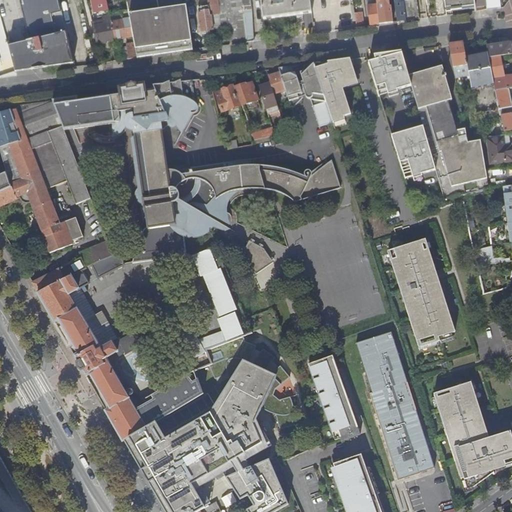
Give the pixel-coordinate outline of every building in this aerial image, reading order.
[(20,0),(30,41),(9,46),(16,72),(74,64),(66,32),(57,34),(53,15),(61,13),(58,0),(20,0)] [(91,0),(95,14),(109,10),(106,0),(91,0)] [(157,0),(126,0),(128,11),(133,37),(134,43),(137,58),(184,52),(176,8),(159,10),(157,0)] [(211,16),(219,14),(216,0),(207,0),(209,7),(209,11),(210,16),(211,16)] [(224,0),(227,17),(244,15),(243,13),(241,0),(224,0)] [(251,0),(241,0),(243,13),(252,11),(251,0)] [(260,0),(264,21),(312,14),(310,0),(260,0)] [(376,0),(376,2),(379,25),(393,23),(391,8),(389,8),(388,0),(376,0)] [(394,0),(398,22),(406,21),(404,2),(403,0),(394,0)] [(403,0),(404,2),(406,21),(420,19),(417,0),(403,0)] [(444,0),(445,0),(445,4),(446,12),(463,10),(463,8),(475,6),(474,0),(444,0)] [(496,0),(486,0),(487,5),(488,10),(497,9),(496,0)] [(367,4),(370,26),(379,25),(376,2),(367,4)] [(187,6),(176,8),(184,52),(193,51),(187,6)] [(115,40),(133,37),(128,11),(121,12),(122,20),(112,23),(115,40)] [(209,11),(198,13),(201,32),(212,30),(210,16),(209,11)] [(252,11),(243,13),(244,15),(247,38),(252,37),(252,11)] [(362,12),(354,13),(355,21),(356,24),(356,28),(364,27),(362,12)] [(219,14),(211,16),(213,31),(221,29),(219,14)] [(228,31),(230,45),(247,43),(247,38),(244,15),(227,17),(228,31)] [(98,22),(93,23),(98,45),(106,44),(106,42),(115,40),(112,23),(110,17),(103,18),(104,24),(99,25),(98,22)] [(497,46),(496,39),(486,40),(488,54),(489,58),(500,57),(511,54),(511,44),(510,45),(510,43),(501,45),(497,46)] [(121,51),(123,61),(136,59),(137,58),(134,43),(126,45),(127,49),(121,51)] [(454,68),(468,65),(466,58),(464,43),(449,45),(454,68)] [(409,75),(402,52),(375,56),(376,60),(369,63),(379,96),(413,86),(409,75)] [(488,54),(466,58),(468,65),(469,72),(472,92),(495,87),(489,58),(488,54)] [(501,60),(500,57),(489,58),(495,87),(496,92),(511,89),(511,76),(504,78),(501,60)] [(329,66),(316,70),(323,92),(333,122),(345,118),(344,115),(351,113),(344,91),(359,86),(351,60),(328,63),(329,66)] [(309,69),(304,70),(305,74),(314,102),(322,128),(333,124),(333,123),(333,122),(323,92),(316,70),(315,65),(309,69)] [(468,65),(454,68),(455,74),(469,72),(468,65)] [(294,73),(292,67),(289,68),(300,101),(304,100),(295,73),(294,73)] [(444,67),(409,75),(413,86),(424,127),(393,136),(401,165),(407,163),(411,177),(436,170),(444,199),(453,197),(462,195),(490,189),(487,171),(481,140),(468,143),(466,131),(458,133),(450,101),(454,100),(444,67)] [(294,103),(300,101),(289,68),(279,69),(281,74),(286,91),(289,101),(293,100),(294,103)] [(321,128),(322,128),(314,102),(305,74),(304,70),(301,71),(306,87),(304,87),(307,99),(308,100),(309,101),(310,101),(311,102),(312,102),(321,128)] [(281,74),(269,78),(271,84),(274,95),(286,91),(281,74)] [(198,197),(196,190),(192,181),(189,174),(180,175),(178,175),(176,174),(175,174),(173,174),(170,174),(168,174),(162,132),(168,128),(169,129),(169,130),(171,130),(172,131),(173,131),(174,130),(176,129),(181,135),(193,115),(194,115),(196,115),(197,115),(198,114),(199,113),(199,112),(200,111),(200,109),(200,108),(199,107),(199,106),(198,105),(197,104),(195,104),(192,81),(154,86),(156,90),(146,92),(145,88),(136,89),(136,91),(130,92),(129,90),(120,91),(120,95),(79,101),(78,97),(62,99),(53,101),(53,102),(65,131),(114,124),(114,139),(116,138),(118,138),(120,136),(122,135),(123,134),(125,132),(126,131),(127,129),(129,130),(131,131),(132,131),(134,131),(134,136),(142,189),(142,190),(140,191),(139,193),(139,195),(139,196),(140,198),(141,199),(141,200),(143,201),(144,201),(146,214),(148,229),(147,229),(146,230),(145,231),(144,232),(144,234),(142,234),(140,235),(139,236),(138,237),(137,239),(132,264),(188,256),(185,237),(183,236),(181,235),(179,234),(177,233),(175,232),(174,230),(172,229),(171,228),(169,226),(174,225),(176,227),(178,229),(179,231),(181,232),(184,233),(186,233),(188,234),(190,234),(192,235),(195,234),(196,234),(198,234),(200,233),(202,233),(203,232),(206,230),(207,229),(210,227),(210,226),(211,225),(213,223),(213,221),(214,220),(205,215),(187,205),(189,205),(190,203),(192,203),(197,205),(202,207),(198,197)] [(239,85),(238,87),(237,88),(243,106),(259,101),(253,84),(246,86),(246,85),(244,85),(242,84),(239,85)] [(267,111),(278,107),(274,95),(271,84),(259,87),(267,111)] [(224,90),(224,91),(216,93),(223,112),(240,107),(233,88),(230,85),(225,87),(224,90)] [(511,104),(511,98),(511,97),(511,89),(496,92),(500,116),(509,114),(511,113),(511,104)] [(243,106),(245,111),(261,108),(259,101),(243,106)] [(59,160),(62,159),(74,154),(65,131),(53,102),(19,117),(16,110),(12,111),(11,111),(21,141),(0,148),(0,151),(7,173),(11,187),(0,192),(0,207),(17,201),(16,199),(27,194),(42,232),(41,232),(40,233),(40,235),(40,236),(41,238),(42,239),(44,239),(50,254),(73,245),(72,242),(75,241),(76,244),(79,243),(78,240),(84,238),(77,218),(60,224),(47,190),(28,140),(48,132),(59,160)] [(280,113),(278,107),(267,111),(269,117),(280,113)] [(11,111),(0,113),(0,148),(21,141),(11,111)] [(511,130),(511,124),(509,114),(500,116),(503,132),(511,130)] [(253,134),(256,141),(275,136),(273,129),(259,132),(259,133),(253,134)] [(28,140),(47,190),(70,181),(62,159),(59,160),(48,132),(28,140)] [(143,218),(146,214),(144,201),(143,201),(141,200),(141,199),(140,198),(139,196),(139,195),(139,193),(140,191),(142,190),(142,189),(134,136),(132,142),(138,187),(137,188),(137,189),(135,192),(135,196),(135,197),(137,201),(138,202),(139,203),(141,204),(143,218)] [(505,147),(504,139),(489,141),(492,164),(511,161),(511,153),(511,146),(505,147)] [(237,141),(227,143),(229,150),(239,148),(237,141)] [(62,159),(70,181),(79,204),(92,199),(74,154),(62,159)] [(196,188),(196,190),(198,197),(202,207),(221,216),(222,215),(224,214),(225,213),(226,213),(227,213),(227,212),(227,210),(228,205),(230,200),(231,199),(233,197),(234,195),(236,194),(237,194),(238,193),(240,192),(242,191),(244,191),(246,191),(256,190),(260,190),(264,191),(266,191),(274,193),(280,194),(283,195),(288,197),(290,199),(292,200),(295,202),(297,203),(304,201),(314,205),(321,198),(322,196),(330,194),(353,188),(349,174),(343,156),(322,172),(314,178),(311,181),(309,179),(308,179),(307,178),(303,175),(297,173),(291,171),(286,170),(279,168),(274,168),(259,167),(252,167),(241,168),(236,168),(235,162),(206,167),(191,169),(192,170),(193,171),(194,173),(189,174),(192,181),(196,180),(197,181),(197,182),(197,186),(196,188)] [(405,179),(411,177),(407,163),(401,165),(405,179)] [(0,192),(11,187),(7,173),(0,176),(0,192)] [(428,203),(418,207),(421,215),(431,211),(428,203)] [(221,216),(202,207),(197,205),(231,224),(229,220),(228,217),(227,213),(226,213),(225,213),(224,214),(222,215),(221,216)] [(185,237),(186,237),(188,237),(190,238),(193,238),(197,237),(199,237),(203,235),(207,233),(210,231),(211,230),(212,229),(214,227),(227,229),(227,227),(227,226),(214,220),(213,221),(213,223),(211,225),(210,226),(210,227),(207,229),(206,230),(203,232),(202,233),(200,233),(198,234),(196,234),(195,234),(192,235),(190,234),(188,234),(186,233),(184,233),(181,232),(179,231),(178,229),(176,227),(174,225),(169,226),(171,228),(172,229),(174,230),(175,232),(177,233),(179,234),(181,235),(183,236),(185,237)] [(265,250),(251,240),(239,255),(253,274),(272,265),(265,250)] [(80,253),(82,258),(85,268),(92,265),(114,256),(109,241),(80,253)] [(388,253),(419,350),(441,343),(440,340),(456,334),(426,241),(388,253)] [(493,246),(481,249),(483,258),(495,255),(493,246)] [(219,270),(211,249),(195,255),(194,255),(203,277),(205,276),(221,316),(238,310),(222,269),(219,270)] [(99,278),(124,265),(120,253),(114,256),(92,265),(99,278)] [(26,257),(20,261),(26,272),(32,268),(26,257)] [(74,274),(68,265),(60,269),(64,278),(38,292),(55,323),(59,320),(79,355),(75,357),(78,361),(80,362),(82,361),(84,364),(86,368),(84,369),(84,371),(86,376),(90,374),(110,408),(106,411),(124,440),(155,422),(158,420),(203,393),(197,377),(179,387),(178,385),(136,409),(106,358),(118,352),(112,341),(100,348),(70,294),(89,283),(82,270),(74,274)] [(59,269),(32,283),(38,292),(64,278),(60,269),(59,269)] [(245,334),(237,313),(220,320),(228,340),(242,335),(245,334)] [(205,354),(183,315),(168,323),(191,362),(205,354)] [(147,335),(144,330),(122,343),(126,349),(132,346),(132,347),(135,345),(134,345),(140,341),(139,339),(147,335)] [(435,468),(391,332),(356,344),(373,394),(370,395),(379,423),(380,423),(398,480),(435,468)] [(155,422),(124,440),(165,511),(197,511),(205,507),(192,485),(212,473),(216,478),(223,474),(240,500),(247,496),(253,505),(246,510),(246,511),(273,511),(288,504),(269,461),(243,470),(237,459),(269,441),(254,414),(265,404),(274,411),(279,429),(295,426),(291,413),(291,407),(291,403),(288,397),(277,400),(271,394),(273,388),(288,377),(278,365),(276,367),(272,360),(274,357),(263,348),(260,351),(255,348),(255,344),(244,340),(242,335),(228,340),(205,350),(210,365),(216,385),(213,386),(224,400),(164,434),(155,422)] [(309,365),(335,440),(347,436),(345,433),(357,429),(349,405),(338,409),(336,403),(347,399),(338,375),(328,379),(326,373),(336,369),(333,361),(335,360),(333,357),(309,365)] [(336,369),(326,373),(328,379),(338,375),(336,369)] [(468,491),(474,490),(499,471),(511,467),(511,423),(511,427),(511,431),(489,438),(471,384),(434,396),(462,481),(464,480),(468,491)] [(347,399),(336,403),(338,409),(349,405),(347,399)] [(357,429),(345,433),(347,436),(348,439),(359,435),(357,429)] [(380,511),(377,502),(374,503),(370,491),(373,490),(365,468),(361,456),(345,462),(346,465),(334,469),(332,470),(345,507),(347,511),(346,511),(380,511)] [(209,511),(219,507),(217,501),(205,507),(197,511),(209,511)]
